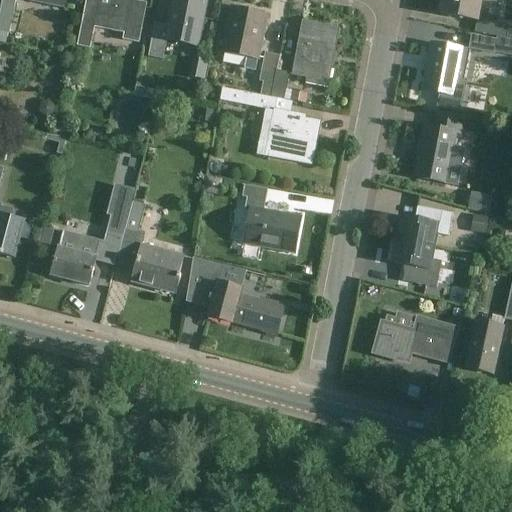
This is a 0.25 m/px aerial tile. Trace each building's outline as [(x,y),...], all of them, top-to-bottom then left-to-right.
[(0,32),(9,35),(16,3),(3,0),(2,0),(0,11),(0,32)] [(25,0),(64,8),(65,0),(25,0)] [(88,0),(79,45),(91,47),(95,26),(127,32),(125,39),(140,42),(148,4),(129,0),(128,0),(88,0)] [(155,25),(150,49),(149,57),(163,60),(166,42),(198,48),(206,4),(183,0),(173,0),(168,27),(155,25)] [(481,0),(440,0),(438,14),(478,22),(478,18),(486,19),(488,12),(480,10),(481,0)] [(232,9),(223,54),(246,59),(244,69),(254,71),(256,61),(257,61),(266,16),(232,9)] [(303,23),(293,75),(328,82),(338,29),(303,23)] [(471,31),(468,49),(494,53),(498,37),(471,31)] [(498,37),(494,53),(511,55),(511,39),(507,39),(498,37)] [(462,80),(467,52),(451,49),(431,45),(423,91),(439,93),(437,107),(460,111),(465,80),(462,80)] [(274,84),(276,71),(279,56),(266,54),(260,82),(265,83),(274,84)] [(64,61),(52,58),(51,68),(62,70),(64,61)] [(280,99),(282,100),(286,101),(291,74),(276,71),(274,84),(271,98),(280,99)] [(265,83),(262,96),(271,98),(274,84),(265,83)] [(137,87),(135,95),(148,98),(149,90),(137,87)] [(271,98),(262,96),(223,88),(221,101),(268,110),(259,157),(311,167),(319,124),(299,120),(299,117),(280,113),(282,100),(280,99),(271,98)] [(291,101),(293,102),(306,104),(307,94),(293,92),(291,101)] [(41,112),(47,117),(54,114),(55,107),(49,102),(42,105),(41,112)] [(420,152),(416,176),(446,182),(448,169),(452,170),(454,158),(451,157),(455,131),(461,132),(463,118),(438,113),(435,127),(425,125),(422,143),(419,142),(417,152),(420,152)] [(246,185),(244,198),(248,199),(246,209),(251,210),(244,244),(295,253),(302,218),(266,211),(270,190),(246,185)] [(471,193),(468,209),(489,213),(492,197),(471,193)] [(131,202),(126,220),(117,258),(121,259),(119,264),(136,268),(132,282),(176,294),(181,276),(179,276),(184,257),(142,246),(145,233),(137,231),(144,206),(131,202)] [(0,255),(14,259),(24,221),(13,218),(15,211),(0,206),(0,255)] [(397,217),(393,239),(433,247),(436,234),(447,236),(451,215),(415,208),(413,220),(397,217)] [(113,217),(103,255),(87,251),(86,256),(58,249),(52,276),(91,286),(97,262),(115,266),(117,258),(126,220),(113,217)] [(487,219),(475,217),(472,231),(485,233),(487,219)] [(433,247),(393,239),(388,264),(404,267),(429,271),(431,260),(433,247)] [(233,322),(264,331),(263,333),(277,337),(285,306),(260,300),(259,302),(240,297),(242,290),(218,284),(222,267),(193,259),(187,295),(208,300),(211,303),(208,318),(232,324),(233,322)] [(429,271),(404,267),(401,282),(435,288),(440,262),(431,260),(429,271)] [(381,324),(373,354),(407,363),(410,353),(447,363),(456,330),(417,319),(413,333),(381,324)] [(474,323),(465,369),(491,375),(501,328),(474,323)]
